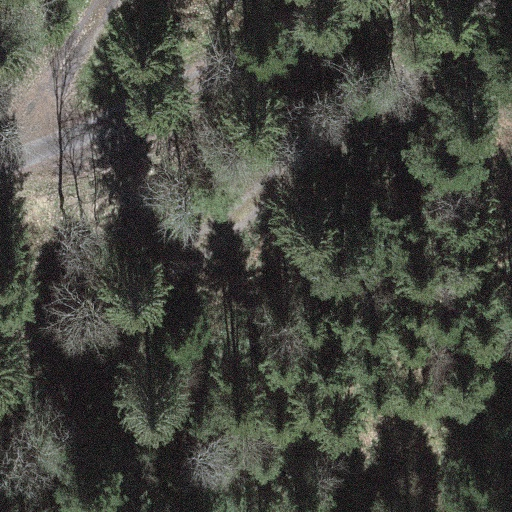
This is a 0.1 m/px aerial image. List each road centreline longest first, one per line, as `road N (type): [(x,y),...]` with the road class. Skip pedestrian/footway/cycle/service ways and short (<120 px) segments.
road 1 (track): [(511,2),(201,241),(0,340)]
road 2 (track): [(45,140),(60,74),(124,0)]
